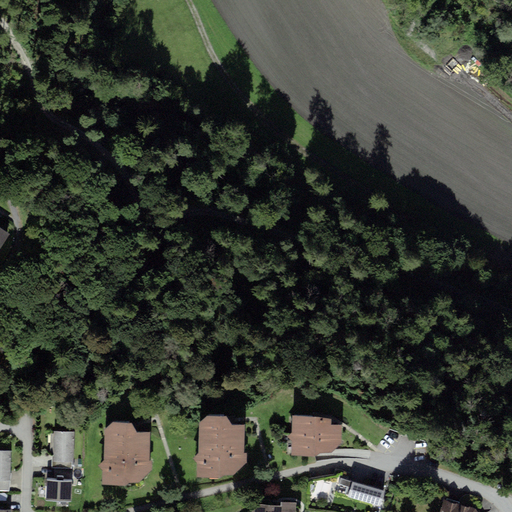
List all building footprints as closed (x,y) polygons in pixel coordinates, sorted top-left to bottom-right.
[(0,248),(10,234),(0,227),(0,248)] [(334,421),(296,416),(295,434),(289,436),(294,441),(294,456),(318,457),(323,453),(334,454),(344,444),(345,428),(334,426),(334,421)] [(231,420),(209,417),(201,425),(202,456),(197,460),(198,463),(199,477),(222,478),(225,475),(238,477),(249,467),(249,456),(246,456),(247,426),(234,424),(231,420)] [(115,423),(108,430),(107,461),(102,467),(102,483),(136,486),(153,473),(154,464),(151,461),(151,434),(140,433),(135,425),(115,423)] [(73,432),(54,431),(53,461),(53,468),(72,469),(73,461),(73,432)] [(9,451),(0,451),(0,491),(9,492),(9,451)] [(73,480),(48,478),(46,501),(72,502),(73,480)] [(388,491),(354,482),(350,497),(384,506),(388,491)] [(477,511),(475,508),(444,499),(440,511),(477,511)] [(283,508),(255,504),(254,511),(298,511),(300,503),(284,500),(283,508)]
